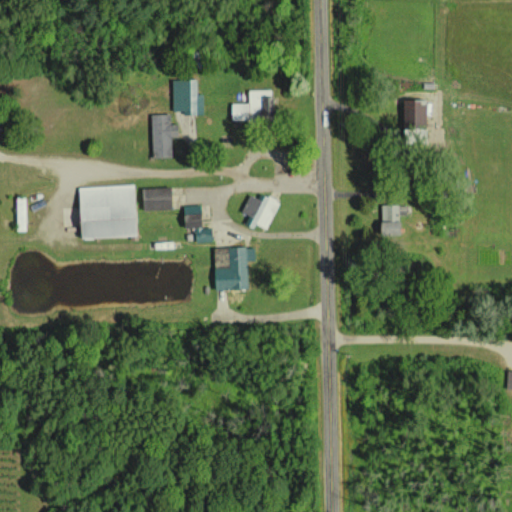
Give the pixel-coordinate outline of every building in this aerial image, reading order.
[(203,93),(198,93),(197,78),(172,79),(173,113),(204,112),(203,93)] [(231,103),(232,119),(272,118),(272,89),(249,90),(249,103),(231,103)] [(401,100),(401,129),(425,128),(425,100),(401,100)] [(177,124),(170,124),(170,114),(150,114),(151,157),(171,157),(171,136),(177,136),(177,124)] [(76,186),(77,238),(134,236),(132,185),(76,186)] [(170,209),(170,187),(141,188),(141,209),(170,209)] [(240,212),(250,217),(248,222),(265,230),(279,201),(265,195),(262,201),(248,195),(240,212)] [(379,204),(380,235),(398,235),(397,204),(379,204)] [(194,243),(211,242),(210,227),(200,227),(199,205),(182,205),(183,228),(193,228),(194,243)] [(247,287),(245,260),(253,259),(253,247),(226,248),(227,266),(212,267),(213,289),(247,287)]
